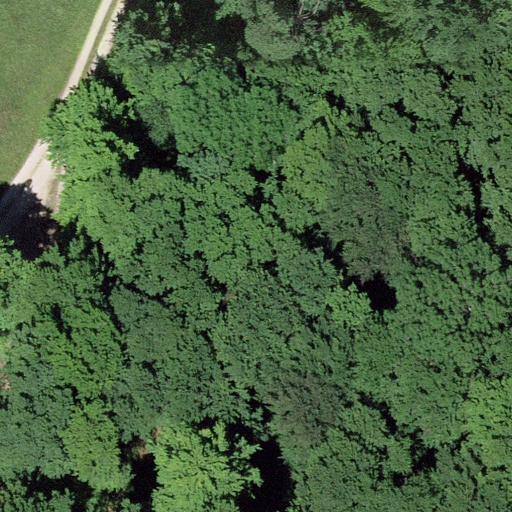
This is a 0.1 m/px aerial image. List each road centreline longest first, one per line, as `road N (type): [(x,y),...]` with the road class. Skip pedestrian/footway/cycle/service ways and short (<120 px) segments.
road 1 (track): [(173,511),(483,0)]
road 2 (track): [(0,439),(16,384),(16,189),(62,121),(112,0)]
